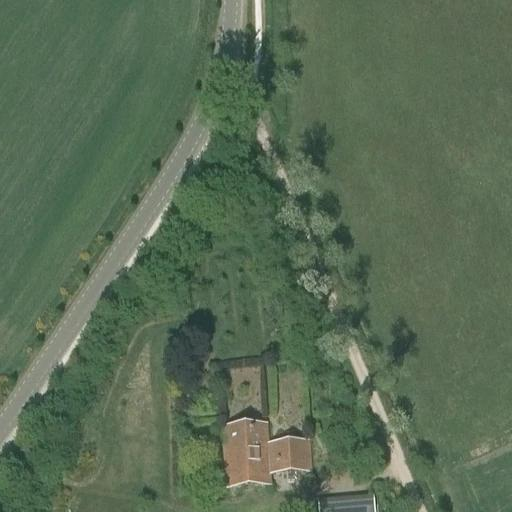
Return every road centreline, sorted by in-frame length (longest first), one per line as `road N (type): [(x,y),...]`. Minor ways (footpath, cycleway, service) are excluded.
road 1 (secondary): [(0,428),(183,154),(224,65),(230,0)]
road 2 (track): [(247,106),(417,511)]
